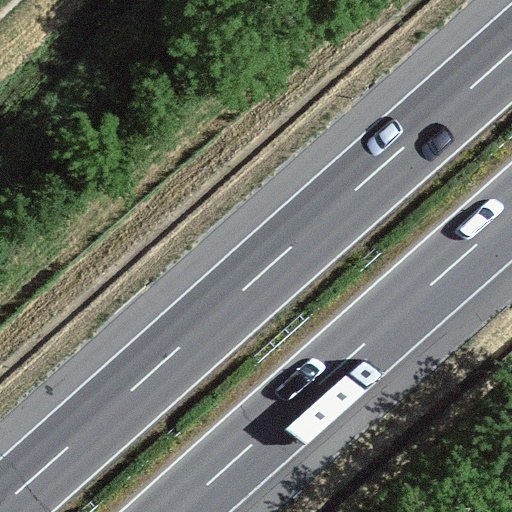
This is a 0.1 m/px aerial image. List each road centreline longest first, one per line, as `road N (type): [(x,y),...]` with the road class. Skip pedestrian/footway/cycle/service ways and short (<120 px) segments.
road 1 (motorway): [(511,52),(0,508)]
road 2 (motorway): [(177,511),(511,213)]
